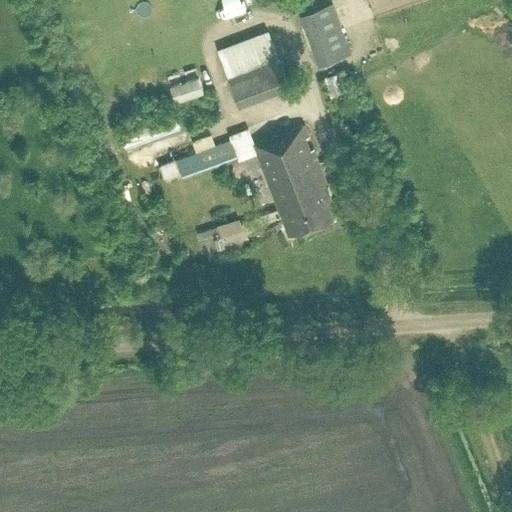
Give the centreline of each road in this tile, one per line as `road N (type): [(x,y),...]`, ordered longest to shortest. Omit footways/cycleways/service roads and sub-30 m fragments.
road 1 (unclassified): [(0,350),(511,315)]
road 2 (unknown): [(403,323),(285,37),(308,0)]
road 3 (track): [(448,320),(511,501)]
